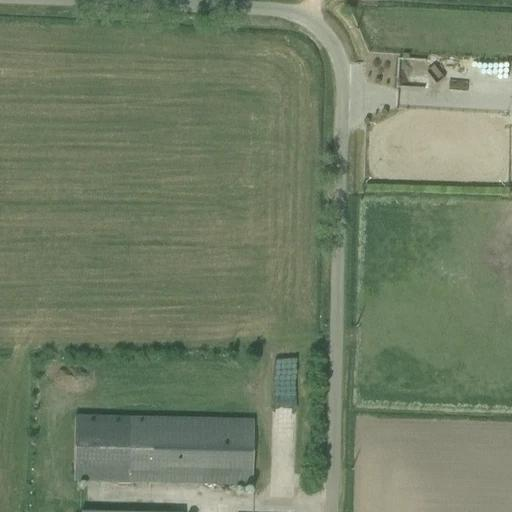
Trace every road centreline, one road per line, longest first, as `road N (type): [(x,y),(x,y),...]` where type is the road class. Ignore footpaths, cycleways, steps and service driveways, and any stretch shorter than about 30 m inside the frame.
road 1 (unclassified): [(99,0),(271,9),(305,21),(340,59),(329,511)]
road 2 (unknown): [(344,110),(511,117)]
